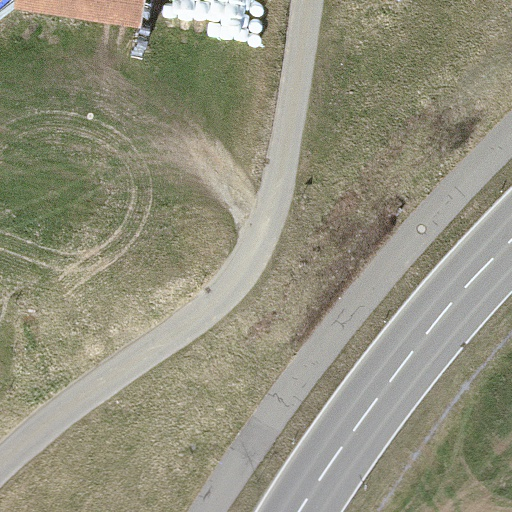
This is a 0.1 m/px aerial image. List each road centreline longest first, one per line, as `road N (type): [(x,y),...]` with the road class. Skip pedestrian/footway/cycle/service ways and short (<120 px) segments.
road 1 (unclassified): [(0,470),(100,386),(231,306),(277,246),(297,172),(312,0)]
road 2 (primary): [(300,511),(410,351),(511,237)]
